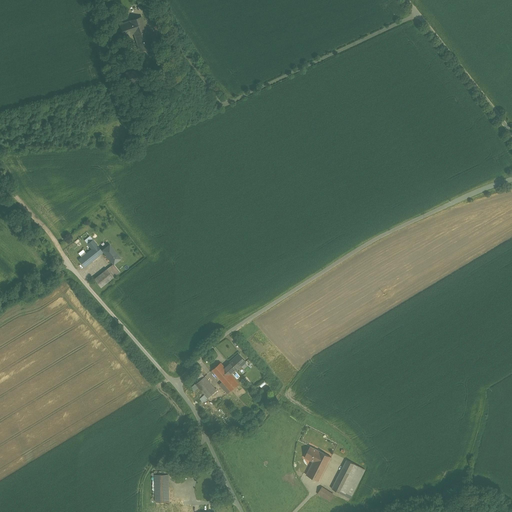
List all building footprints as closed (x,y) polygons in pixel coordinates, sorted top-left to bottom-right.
[(142,17),(130,21),(134,33),(140,51),(152,47),(142,17)] [(130,21),(120,25),(124,37),(134,33),(130,21)] [(92,249),(79,260),(85,267),(103,252),(102,251),(93,240),(88,244),(92,249)] [(114,250),(110,252),(106,247),(102,251),(103,252),(104,252),(107,255),(114,264),(121,258),(114,250)] [(117,274),(111,266),(107,269),(114,277),(117,274)] [(107,269),(94,279),(101,287),(114,277),(107,269)] [(239,354),(230,363),(231,364),(226,368),(229,372),(234,368),(237,370),(246,362),(239,354)] [(226,368),(221,362),(212,370),(231,391),(239,383),(226,368)] [(217,390),(205,377),(196,384),(208,398),(217,390)] [(200,398),(203,403),(208,399),(204,394),(200,398)] [(310,446),(305,457),(313,462),(319,451),(310,446)] [(332,457),(319,451),(313,462),(307,475),(309,476),(319,481),(332,457)] [(340,473),(332,489),(350,498),(365,469),(347,460),(341,471),(340,473)] [(168,469),(154,470),(154,502),(169,502),(168,469)] [(334,495),(322,487),(318,493),(330,501),(334,495)]
